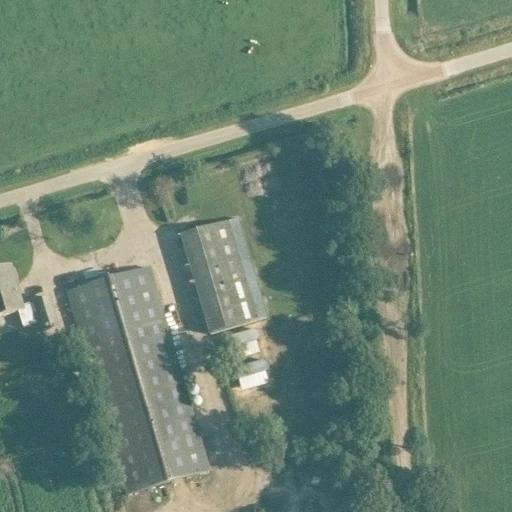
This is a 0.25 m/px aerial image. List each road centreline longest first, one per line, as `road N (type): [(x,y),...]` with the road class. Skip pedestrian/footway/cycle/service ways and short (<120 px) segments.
road 1 (track): [(385,87),(410,511)]
road 2 (unclassified): [(0,202),(385,87)]
road 3 (unclassified): [(385,87),(511,50)]
